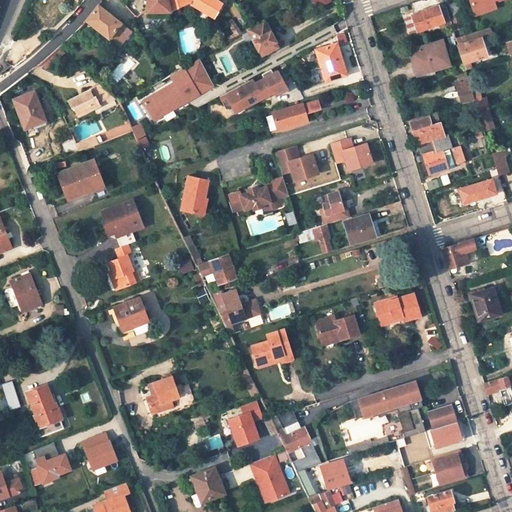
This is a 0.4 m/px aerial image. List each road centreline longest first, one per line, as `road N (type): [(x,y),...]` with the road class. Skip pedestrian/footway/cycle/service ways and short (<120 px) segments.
road 1 (residential): [(0,114),(154,511)]
road 2 (unclassified): [(425,239),(510,511)]
road 3 (unclassified): [(354,8),(425,239)]
road 4 (residential): [(92,0),(0,85)]
